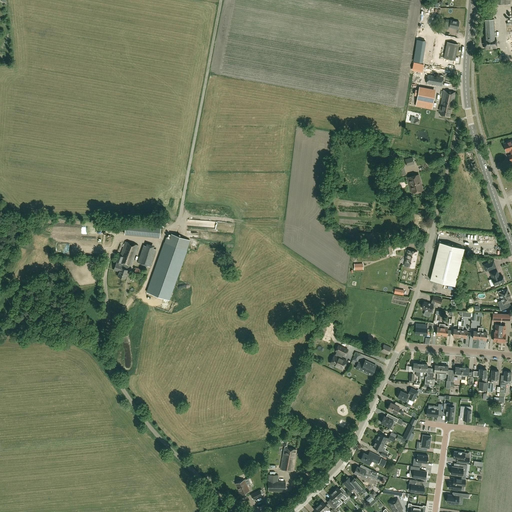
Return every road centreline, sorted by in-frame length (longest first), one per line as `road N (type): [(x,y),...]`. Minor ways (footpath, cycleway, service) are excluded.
road 1 (unclassified): [(235,511),(151,430),(91,347),(0,314)]
road 2 (residential): [(399,345),(457,129),(469,116)]
road 3 (residential): [(289,511),(341,462),(399,345)]
road 4 (secondary): [(511,245),(469,116)]
